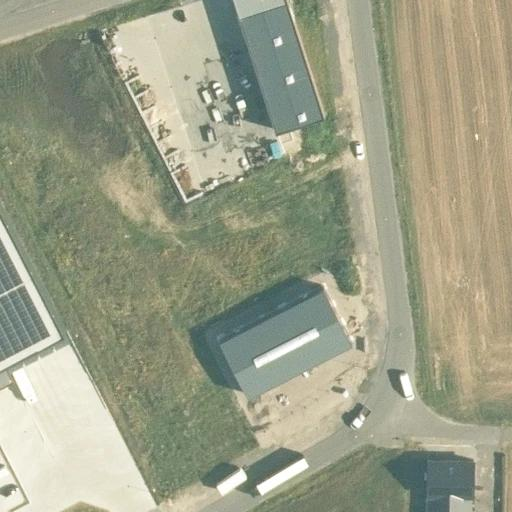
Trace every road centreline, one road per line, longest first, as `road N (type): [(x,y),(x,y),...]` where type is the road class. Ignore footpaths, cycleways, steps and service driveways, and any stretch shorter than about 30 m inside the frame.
road 1 (unclassified): [(356,0),(402,348),(386,402)]
road 2 (unclassified): [(386,402),(332,444),(213,511)]
road 3 (unclassified): [(386,402),(437,427),(511,430)]
